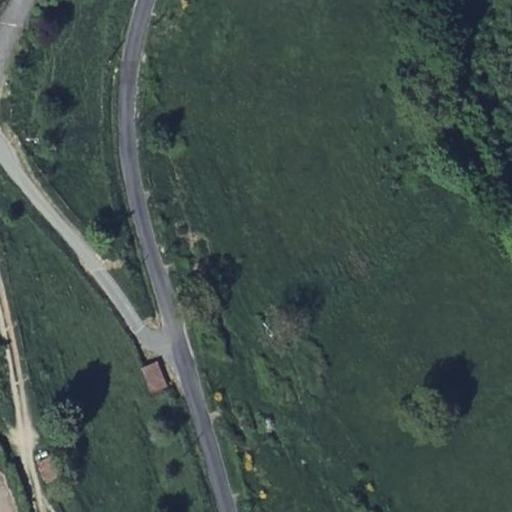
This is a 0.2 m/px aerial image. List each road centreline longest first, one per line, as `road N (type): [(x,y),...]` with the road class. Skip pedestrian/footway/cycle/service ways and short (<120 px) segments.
road 1 (secondary): [(147,0),(126,101),(131,164),(227,511)]
road 2 (track): [(413,0),(453,134),(511,204)]
road 3 (track): [(0,304),(38,511)]
